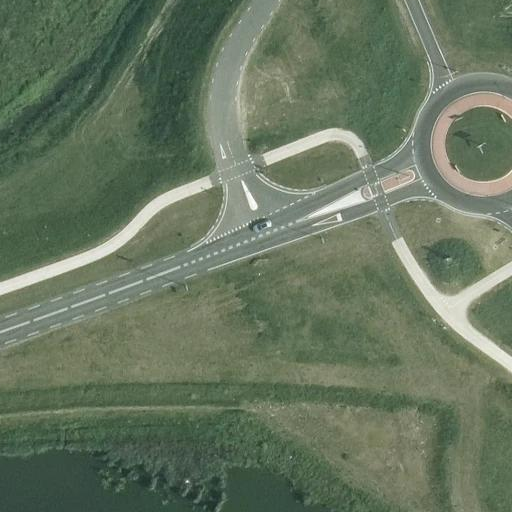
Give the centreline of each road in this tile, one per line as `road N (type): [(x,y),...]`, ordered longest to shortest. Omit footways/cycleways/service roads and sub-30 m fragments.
road 1 (secondary): [(250,238),(0,331)]
road 2 (unclassified): [(237,170),(222,99),(232,56),(265,0)]
road 3 (secondary): [(316,212),(369,208),(433,181)]
road 4 (secondary): [(421,152),(359,180),(316,212)]
